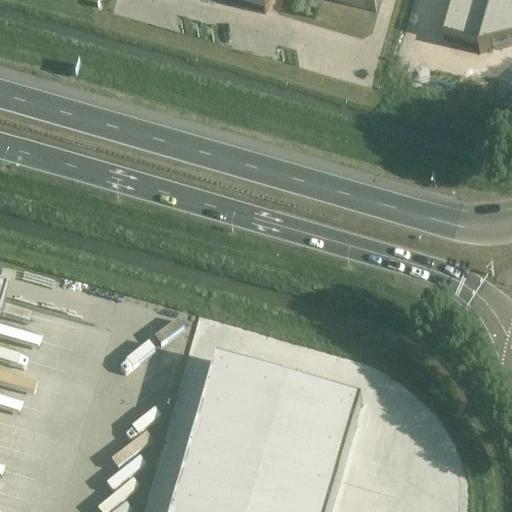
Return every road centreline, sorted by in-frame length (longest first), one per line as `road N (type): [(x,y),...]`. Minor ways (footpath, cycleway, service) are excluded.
road 1 (motorway): [(417,217),(0,95)]
road 2 (trunk): [(237,215),(444,276),(474,294),(511,340)]
road 3 (motorway): [(0,146),(237,215)]
road 4 (unknown): [(207,0),(271,21),(363,36),(379,29),(393,0)]
